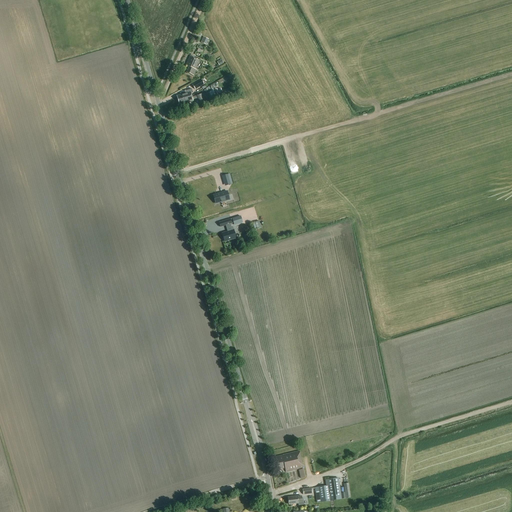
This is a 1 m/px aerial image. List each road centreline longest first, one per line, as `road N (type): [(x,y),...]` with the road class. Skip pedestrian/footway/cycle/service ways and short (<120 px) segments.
road 1 (tertiary): [(250,417),(126,0)]
road 2 (track): [(511,402),(399,436),(344,467)]
